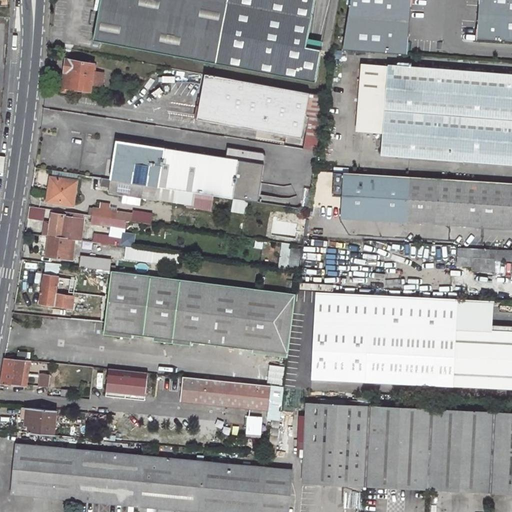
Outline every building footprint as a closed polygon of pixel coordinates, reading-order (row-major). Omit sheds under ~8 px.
[(101,0),(94,42),(316,83),(322,49),(307,47),(315,0),(101,0)] [(405,54),(409,0),(348,0),(345,49),(405,54)] [(511,41),(511,0),(477,0),(475,40),(511,41)] [(66,59),(65,71),(70,72),(69,78),(64,77),(63,87),(72,88),(92,91),(92,86),(94,71),(95,63),(66,59)] [(464,162),(511,165),(511,73),(389,64),(389,65),(363,63),(360,93),(386,95),(383,133),(382,155),(464,161),(464,162)] [(94,71),(92,86),(103,88),(105,73),(94,71)] [(205,74),(197,119),(301,138),(310,93),(205,74)] [(317,151),(326,96),(310,93),(301,138),(300,148),(317,151)] [(383,133),(386,95),(360,93),(357,131),(383,133)] [(116,140),(110,179),(144,184),(156,186),(234,198),(236,180),(239,159),(116,140)] [(52,170),(51,176),(77,179),(78,174),(52,170)] [(409,176),(343,172),(340,218),(406,222),(409,176)] [(53,188),(51,201),(74,204),(78,180),(77,179),(51,176),(49,188),(53,188)] [(511,182),(409,176),(406,222),(511,228),(511,182)] [(110,179),(108,193),(142,198),(144,184),(110,179)] [(236,180),(234,198),(253,201),(256,183),(236,180)] [(144,184),(142,198),(154,200),(156,186),(144,184)] [(212,199),(213,209),(228,209),(227,198),(212,199)] [(27,216),(42,221),(45,209),(30,205),(27,216)] [(93,207),(92,216),(93,216),(103,217),(113,219),(138,222),(139,216),(139,214),(93,207)] [(66,215),(66,216),(92,220),(93,216),(92,216),(66,212),(66,215)] [(71,239),(77,239),(78,233),(72,232),(72,230),(64,230),(66,216),(66,215),(52,213),(50,222),(49,236),(71,239)] [(103,217),(102,224),(112,226),(113,219),(103,217)] [(124,246),(122,259),(160,264),(161,252),(133,248),(134,234),(122,232),(121,237),(92,233),(91,242),(124,246)] [(71,239),(49,236),(46,257),(67,260),(69,260),(71,239)] [(289,251),(289,243),(280,244),(281,254),(286,254),(287,267),(298,266),(297,250),(289,251)] [(511,250),(458,247),(458,250),(457,265),(457,268),(494,271),(495,259),(511,259),(511,250)] [(445,250),(444,265),(457,265),(458,250),(445,250)] [(80,255),(79,266),(98,269),(99,257),(80,255)] [(20,261),(19,272),(32,272),(32,261),(20,261)] [(297,294),(112,270),(105,335),(133,339),(134,336),(154,338),(153,341),(192,346),(192,343),(253,351),(252,354),(288,358),(297,294)] [(450,273),(449,298),(457,298),(463,298),(464,274),(450,273)] [(44,274),(40,302),(73,308),(74,297),(56,294),(59,277),(44,274)] [(449,298),(315,291),(311,378),(511,387),(511,331),(491,330),(455,329),(457,298),(449,298)] [(463,298),(457,298),(455,329),(491,330),(492,300),(463,298)] [(30,352),(18,351),(17,359),(26,360),(29,360),(30,352)] [(5,358),(0,383),(21,385),(26,360),(17,359),(5,358)] [(26,360),(21,385),(27,385),(31,360),(29,360),(26,360)] [(267,382),(282,382),(283,366),(267,365),(267,382)] [(146,400),(149,373),(110,368),(107,396),(146,400)] [(41,373),(39,386),(49,386),(50,375),(41,373)] [(183,376),(181,400),(269,410),(271,386),(183,376)] [(511,413),(307,404),(303,482),(511,491),(511,413)] [(30,427),(29,432),(55,435),(57,410),(27,408),(25,427),(30,427)] [(17,444),(12,494),(206,511),(288,511),(292,470),(17,444)]
